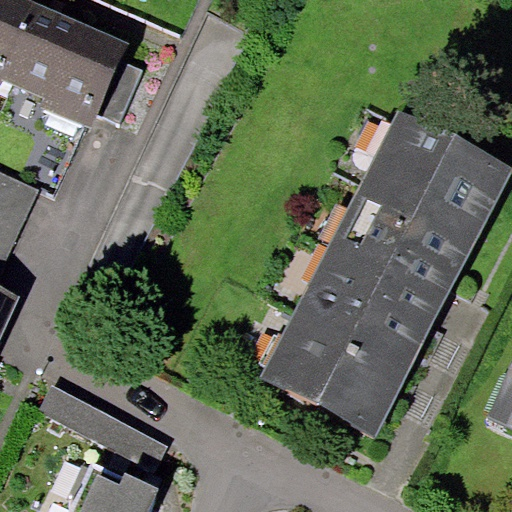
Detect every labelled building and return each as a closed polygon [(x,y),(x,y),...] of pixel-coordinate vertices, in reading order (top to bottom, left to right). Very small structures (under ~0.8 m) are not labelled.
[(35,17),(0,1),(0,81),(6,84),(35,17)] [(35,17),(6,84),(53,105),(41,133),(81,150),(123,55),(35,17)] [(511,199),(511,179),(404,124),(268,387),(383,447),(511,199)] [(0,271),(36,198),(0,180),(0,271)] [(0,378),(32,311),(0,295),(0,378)] [(511,382),(492,423),(511,433),(511,382)] [(50,394),(36,419),(153,480),(167,454),(50,394)] [(164,511),(170,501),(95,467),(74,511),(164,511)]
